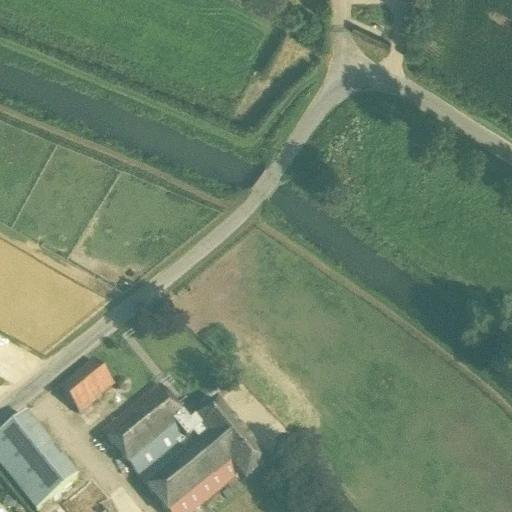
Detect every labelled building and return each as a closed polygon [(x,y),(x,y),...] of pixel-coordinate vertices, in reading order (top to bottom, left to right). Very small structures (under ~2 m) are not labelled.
[(192,361),(208,355),(199,333),(184,339),(192,361)] [(79,414),(110,388),(90,363),(59,389),(79,414)] [(192,424),(161,386),(103,434),(167,511),(217,511),(215,509),(210,511),(194,511),(242,474),(248,481),(269,464),(219,402),(192,424)] [(0,468),(35,511),(76,479),(25,417),(0,437),(0,468)] [(141,511),(118,481),(103,493),(90,476),(60,499),(69,511),(90,511),(104,503),(110,511),(141,511)]
